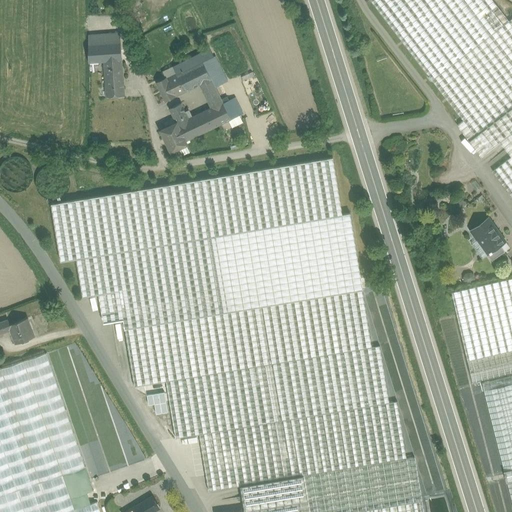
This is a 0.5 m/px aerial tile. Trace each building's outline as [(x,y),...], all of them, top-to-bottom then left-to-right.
[(484,16),(497,6),(492,0),(372,0),(371,1),(432,80),(495,31),(484,16)] [(511,18),(509,21),(497,6),(484,16),(495,31),(432,80),(463,120),(457,125),(481,156),(500,142),(511,156),(492,171),(511,196),(511,18)] [(119,33),(89,35),(89,44),(120,42),(119,33)] [(120,42),(89,44),(88,62),(102,61),(121,60),(120,42)] [(200,83),(211,78),(203,61),(213,56),(209,47),(204,50),(204,51),(173,65),(176,73),(184,91),(200,83)] [(203,61),(211,78),(221,74),(213,56),(203,61)] [(121,60),(102,61),(104,82),(123,80),(121,60)] [(176,73),(166,78),(165,77),(157,81),(165,99),(184,91),(176,73)] [(211,78),(200,83),(205,94),(216,89),(211,78)] [(123,80),(104,82),(105,96),(124,95),(123,80)] [(216,89),(205,94),(208,100),(219,95),(216,89)] [(219,95),(208,100),(211,107),(222,102),(219,95)] [(233,97),(222,102),(230,119),(241,114),(233,97)] [(187,118),(176,123),(185,140),(230,119),(222,102),(211,107),(192,116),(187,118)] [(180,103),(169,108),(176,123),(187,118),(184,111),(180,103)] [(176,123),(161,130),(171,151),(187,144),(185,140),(176,123)] [(477,192),(482,188),(475,178),(470,182),(477,192)] [(465,203),(460,196),(448,204),(453,212),(465,203)] [(504,241),(487,218),(470,231),(476,239),(479,238),(488,251),(489,252),(500,244),(504,241)] [(500,244),(489,252),(488,251),(486,253),(491,260),(504,250),(500,244)] [(463,284),(465,282),(466,280),(467,278),(466,276),(464,274),(462,273),(460,272),(458,273),(456,275),(455,277),(455,279),(455,281),(457,283),(459,284),(461,284),(463,284)] [(511,278),(451,292),(467,361),(511,350),(511,278)] [(362,290),(125,329),(134,386),(166,381),(175,438),(199,434),(389,402),(380,345),(372,347),(362,290)] [(26,318),(9,324),(11,329),(16,343),(33,337),(26,318)] [(8,319),(0,321),(0,325),(2,332),(11,329),(9,324),(8,319)] [(511,350),(467,361),(472,384),(481,382),(511,374),(511,350)] [(47,352),(0,368),(0,511),(101,511),(97,501),(91,503),(87,492),(93,490),(47,352)] [(511,374),(481,382),(484,390),(511,383),(511,469),(503,472),(506,483),(511,481),(511,374)] [(511,383),(484,390),(483,391),(503,472),(511,469),(511,383)] [(389,402),(199,434),(208,491),(240,486),(303,475),(391,461),(406,458),(397,401),(389,402)] [(423,511),(414,456),(406,458),(391,461),(395,486),(398,511),(423,511)] [(391,461),(303,475),(307,500),(395,486),(391,461)] [(303,475),(240,486),(244,510),(307,500),(303,475)] [(307,500),(244,510),(232,511),(398,511),(395,486),(307,500)] [(152,496),(135,506),(139,511),(151,511),(152,511),(159,508),(152,496)]
